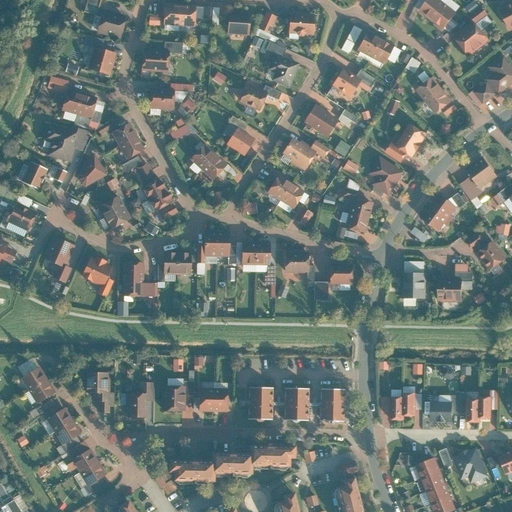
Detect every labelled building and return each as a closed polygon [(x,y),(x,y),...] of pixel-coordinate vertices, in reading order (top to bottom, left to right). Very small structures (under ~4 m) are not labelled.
[(86,0),(84,11),(101,16),(102,11),(98,9),(100,0),(86,0)] [(428,0),(420,11),(432,20),(445,3),(440,0),(428,0)] [(466,5),(470,13),(480,8),(477,1),(466,5)] [(445,3),(432,20),(444,29),(457,12),(445,3)] [(511,28),(511,4),(501,11),(511,30),(511,28)] [(180,8),(163,6),(162,24),(179,25),(180,8)] [(198,9),(180,8),(179,25),(197,26),(198,9)] [(472,17),(476,22),(487,13),(483,8),(472,17)] [(121,39),(127,15),(103,9),(102,11),(101,16),(97,32),(121,39)] [(250,35),(251,13),(228,11),(227,33),(250,35)] [(270,34),(277,16),(267,12),(259,29),(270,34)] [(72,16),(62,17),(63,26),(73,25),(72,16)] [(159,16),(148,16),(148,25),(159,25),(159,16)] [(315,18),(289,16),(288,33),(297,33),(298,36),(304,36),(306,34),(314,34),(315,18)] [(210,23),(202,22),(201,29),(209,30),(210,23)] [(476,22),(455,37),(469,55),(490,40),(476,22)] [(372,57),(382,37),(369,30),(358,50),(372,57)] [(94,49),(101,51),(104,41),(86,35),(83,45),(94,49)] [(382,37),(372,57),(384,64),(395,44),(382,37)] [(164,42),(164,53),(168,54),(182,54),(182,43),(164,42)] [(266,50),(276,54),(283,57),(286,49),(270,42),(266,50)] [(353,46),(346,42),(342,49),(349,53),(353,46)] [(511,45),(510,42),(502,48),(507,54),(511,50),(511,45)] [(315,52),(311,44),(305,46),(308,55),(315,52)] [(87,69),(107,76),(113,55),(101,51),(94,49),(87,69)] [(167,72),(168,54),(164,53),(142,52),(141,71),(167,72)] [(412,56),(405,52),(398,63),(405,67),(412,56)] [(269,70),(276,73),(272,80),(289,87),(299,63),(283,57),(276,54),(269,70)] [(495,74),(488,79),(500,95),(511,86),(511,62),(506,55),(490,67),(495,74)] [(247,56),(243,67),(252,70),(257,59),(247,56)] [(414,73),(420,63),(412,58),(406,68),(414,73)] [(68,64),(67,73),(77,74),(78,65),(68,64)] [(342,69),(332,86),(350,98),(361,81),(356,78),(342,69)] [(361,70),(356,78),(361,81),(371,87),(375,79),(361,70)] [(225,77),(218,72),(213,79),(220,84),(225,77)] [(67,82),(50,78),(48,86),(64,91),(67,82)] [(416,91),(426,103),(443,90),(433,78),(416,91)] [(170,83),(170,90),(174,91),(192,92),(193,85),(170,83)] [(404,88),(398,83),(393,90),(400,94),(404,88)] [(488,83),(476,93),(484,104),(497,94),(488,83)] [(267,95),(268,93),(263,91),(249,84),(240,102),(260,111),(267,95)] [(268,93),(267,95),(279,100),(282,93),(265,86),(263,91),(268,93)] [(173,110),(174,91),(170,90),(151,90),(150,108),(173,110)] [(426,103),(436,116),(443,110),(453,102),(443,90),(426,103)] [(81,97),(67,93),(62,109),(77,113),(81,97)] [(96,101),(81,97),(77,113),(92,117),(96,101)] [(195,103),(189,99),(182,108),(188,113),(195,103)] [(391,99),(387,112),(395,115),(400,102),(391,99)] [(458,109),(453,102),(443,110),(448,117),(458,109)] [(338,122),(314,107),(303,125),(327,140),(338,122)] [(355,116),(345,110),(339,120),(349,126),(355,116)] [(237,130),(242,133),(247,127),(233,116),(228,123),(237,130)] [(111,121),(96,129),(99,135),(114,127),(111,121)] [(42,140),(50,142),(46,155),(70,162),(73,149),(78,131),(74,130),(47,123),(42,140)] [(112,133),(119,146),(135,138),(128,125),(112,133)] [(409,153),(414,156),(427,135),(411,125),(398,146),(409,153)] [(452,125),(443,125),(442,134),(451,135),(452,125)] [(184,127),(177,130),(182,139),(189,136),(184,127)] [(75,128),(74,130),(78,131),(73,149),(83,151),(88,131),(75,128)] [(244,156),(254,142),(242,133),(237,130),(226,144),(244,156)] [(91,137),(83,153),(89,156),(91,152),(97,148),(91,137)] [(119,146),(126,159),(142,151),(135,138),(119,146)] [(280,155),(303,171),(315,155),(310,151),(292,139),(280,155)] [(316,141),(310,151),(315,155),(323,160),(329,150),(316,141)] [(351,146),(341,141),(335,151),(344,157),(351,146)] [(409,153),(398,146),(393,143),(388,153),(403,162),(409,153)] [(213,155),(202,145),(189,158),(200,169),(213,155)] [(85,187),(106,175),(94,154),(89,156),(86,157),(78,175),(78,180),(81,185),(85,187)] [(224,166),(213,155),(200,169),(212,179),(224,166)] [(137,156),(122,165),(126,172),(141,163),(137,156)] [(497,177),(482,157),(465,169),(472,178),(481,189),(497,177)] [(371,174),(377,178),(373,184),(390,194),(396,185),(403,173),(381,159),(371,174)] [(21,182),(38,189),(49,165),(40,160),(38,166),(29,162),(21,182)] [(358,166),(349,161),(344,168),(353,174),(358,166)] [(148,162),(135,169),(143,184),(156,177),(148,162)] [(61,183),(66,172),(58,169),(53,179),(61,183)] [(166,190),(160,177),(140,188),(147,201),(166,190)] [(507,177),(499,180),(502,187),(510,184),(507,177)] [(481,189),(472,178),(461,185),(473,200),(484,193),(481,189)] [(114,179),(107,183),(111,191),(118,187),(114,179)] [(290,187),(276,179),(267,195),(280,203),(290,187)] [(508,200),(511,198),(511,197),(511,185),(502,193),(508,200)] [(303,196),(290,187),(280,203),(293,211),(303,196)] [(0,201),(12,207),(14,202),(15,202),(19,194),(7,189),(0,201)] [(354,199),(357,200),(359,192),(346,189),(343,198),(354,200),(354,199)] [(173,202),(166,190),(147,201),(153,213),(173,202)] [(221,201),(218,192),(213,194),(216,203),(221,201)] [(321,195),(313,194),(312,201),(319,203),(321,195)] [(467,203),(460,194),(454,198),(461,208),(467,203)] [(89,197),(85,195),(81,204),(85,205),(89,197)] [(452,216),(458,207),(443,195),(433,207),(452,222),(455,219),(452,216)] [(336,199),(325,196),(323,204),(334,206),(336,199)] [(99,209),(104,219),(124,208),(118,198),(99,209)] [(138,198),(130,202),(133,208),(141,204),(138,198)] [(368,219),(372,204),(357,200),(354,199),(354,200),(350,214),(368,219)] [(5,222),(27,232),(37,212),(15,202),(14,202),(12,207),(5,222)] [(255,203),(246,204),(247,213),(256,212),(255,203)] [(173,205),(160,212),(164,219),(177,213),(173,205)] [(450,226),(452,222),(433,207),(424,219),(440,231),(446,224),(450,226)] [(104,219),(110,229),(129,218),(124,208),(104,219)] [(302,208),(295,219),(305,225),(312,214),(302,208)] [(364,234),(368,219),(350,214),(346,230),(364,234)] [(137,220),(131,223),(134,229),(140,226),(137,220)] [(158,229),(151,224),(147,232),(154,236),(158,229)] [(413,224),(408,230),(422,241),(427,235),(413,224)] [(502,226),(498,226),(497,234),(510,236),(511,226),(503,224),(502,226)] [(358,234),(338,230),(336,236),(357,240),(358,234)] [(217,231),(205,231),(204,246),(204,257),(216,257),(217,231)] [(230,232),(217,231),(216,257),(229,257),(230,232)] [(0,258),(10,263),(16,252),(6,248),(7,244),(2,242),(0,233),(0,258)] [(477,250),(480,253),(489,246),(479,233),(468,241),(476,251),(477,250)] [(64,266),(72,248),(53,239),(43,259),(57,266),(62,269),(64,266)] [(255,244),(241,245),(241,266),(256,266),(255,244)] [(270,244),(255,244),(256,266),(270,265),(270,244)] [(490,271),(504,262),(492,244),(489,246),(480,253),(478,254),(490,271)] [(204,257),(204,246),(197,246),(197,255),(196,263),(204,263),(204,257)] [(309,266),(309,254),(284,254),(284,272),(309,272),(309,266)] [(178,255),(164,255),(164,264),(164,275),(177,275),(178,255)] [(191,255),(178,255),(177,275),(191,275),(191,263),(191,255)] [(106,279),(112,267),(90,257),(80,278),(100,287),(103,286),(106,279)] [(143,284),(144,264),(123,264),(122,295),(143,296),(143,284)] [(405,264),(405,275),(428,275),(428,264),(405,264)] [(71,269),(64,266),(62,269),(57,266),(51,280),(65,285),(71,269)] [(353,283),(353,266),(331,266),(331,283),(353,283)] [(275,285),(275,267),(269,267),(268,277),(265,276),(265,285),(275,285)] [(19,271),(13,269),(10,278),(16,280),(19,271)] [(474,273),(457,272),(457,281),(473,282),(474,273)] [(405,275),(405,299),(428,299),(428,275),(405,275)] [(113,282),(106,279),(103,286),(100,287),(97,294),(106,298),(113,282)] [(328,283),(315,282),(314,300),(327,300),(328,283)] [(462,300),(462,283),(439,283),(439,300),(462,300)] [(157,284),(143,284),(143,296),(157,297),(157,284)] [(67,288),(60,285),(57,293),(65,295),(67,288)] [(285,298),(289,288),(281,285),(277,295),(285,298)] [(483,294),(475,298),(480,305),(487,300),(483,294)] [(128,316),(128,301),(117,301),(117,316),(128,316)] [(208,304),(199,303),(198,312),(207,313),(208,304)] [(195,355),(195,365),(203,365),(203,355),(195,355)] [(183,358),(173,359),(173,371),(183,371),(183,358)] [(424,365),(415,365),(415,375),(423,375),(424,365)] [(44,383),(36,370),(20,380),(28,394),(44,383)] [(83,374),(84,393),(93,393),(93,402),(97,401),(97,413),(113,413),(113,401),(112,401),(112,393),(108,393),(108,374),(83,374)] [(509,375),(501,375),(501,383),(509,384),(509,375)] [(52,396),(44,383),(28,394),(36,407),(52,396)] [(143,417),(144,401),(152,401),(152,385),(139,385),(139,394),(126,394),(125,417),(143,417)] [(161,412),(181,412),(182,388),(162,387),(161,412)] [(249,421),(273,421),(273,389),(249,389),(249,421)] [(283,421),(307,421),(308,390),(283,389),(283,421)] [(319,422),(343,422),(344,391),(320,390),(319,422)] [(228,412),(228,392),(196,392),(196,412),(228,412)] [(403,399),(403,419),(415,418),(415,395),(403,395),(403,399)] [(453,396),(453,404),(453,415),(462,414),(462,396),(453,396)] [(479,419),(490,419),(490,398),(479,398),(479,402),(479,419)] [(391,399),(392,422),(403,422),(403,419),(403,399),(391,399)] [(467,423),(479,423),(479,419),(479,402),(467,402),(467,423)] [(431,423),(453,423),(453,415),(453,404),(431,404),(431,423)] [(47,420),(55,433),(71,424),(63,411),(47,420)] [(55,433),(63,446),(78,437),(71,424),(55,433)] [(17,439),(21,446),(28,442),(24,435),(17,439)] [(295,449),(252,448),(252,456),(251,466),(289,466),(289,459),(295,459),(295,449)] [(454,466),(447,450),(440,453),(447,469),(454,466)] [(313,451),(303,454),(305,463),(305,464),(315,461),(313,451)] [(486,476),(477,451),(454,460),(460,478),(467,476),(470,482),(486,476)] [(72,460),(80,473),(95,465),(87,452),(72,460)] [(505,473),(511,470),(511,452),(499,457),(505,473)] [(252,456),(213,455),(213,463),(213,471),(251,472),(251,466),(252,456)] [(413,457),(405,456),(405,466),(413,466),(413,457)] [(344,463),(344,464),(345,468),(347,468),(348,473),(356,471),(354,461),(344,463)] [(424,480),(442,474),(438,461),(419,468),(424,480)] [(213,471),(213,463),(171,463),(171,469),(177,469),(176,481),(213,482),(213,471)] [(340,465),(336,466),(338,477),(348,475),(348,473),(347,468),(345,468),(344,464),(340,465)] [(80,473),(88,487),(103,478),(95,465),(80,473)] [(36,470),(39,476),(47,472),(44,466),(36,470)] [(428,493),(447,486),(442,474),(424,480),(428,493)] [(164,485),(168,482),(163,475),(154,480),(157,485),(159,489),(161,488),(164,486),(164,485)] [(363,511),(361,501),(354,475),(344,477),(346,482),(337,485),(344,511),(363,511)] [(161,488),(166,496),(174,491),(175,490),(169,481),(168,482),(164,485),(164,486),(161,488)] [(433,506),(452,499),(447,486),(428,493),(433,506)] [(306,497),(308,507),(317,505),(315,495),(306,497)] [(298,511),(295,496),(285,499),(287,504),(278,506),(279,511),(298,511)] [(435,511),(455,511),(456,511),(452,499),(433,506),(435,511)] [(19,511),(20,511),(13,500),(7,503),(12,511),(19,511)]
